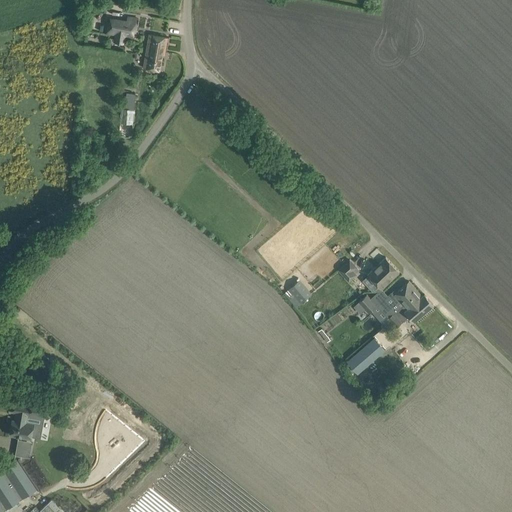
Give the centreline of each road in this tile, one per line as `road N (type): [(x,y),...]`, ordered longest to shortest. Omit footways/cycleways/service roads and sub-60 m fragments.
road 1 (unclassified): [(511,369),(195,70)]
road 2 (unclassified): [(0,275),(24,236),(126,167),(195,70)]
